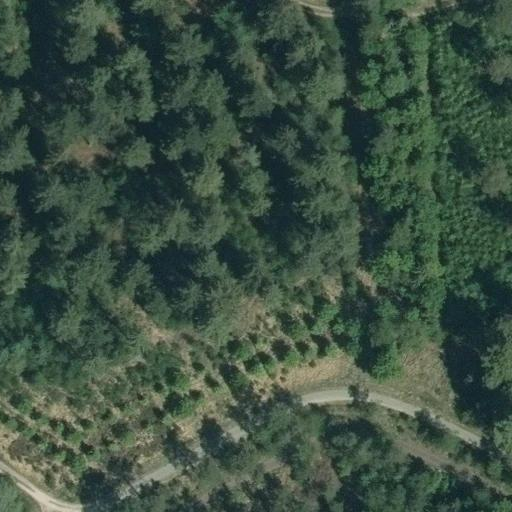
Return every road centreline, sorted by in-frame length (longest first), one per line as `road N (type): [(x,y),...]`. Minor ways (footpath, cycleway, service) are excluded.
road 1 (track): [(195,511),(337,436),(430,453),(511,503)]
road 2 (track): [(293,0),(350,18),(448,13),(505,0)]
